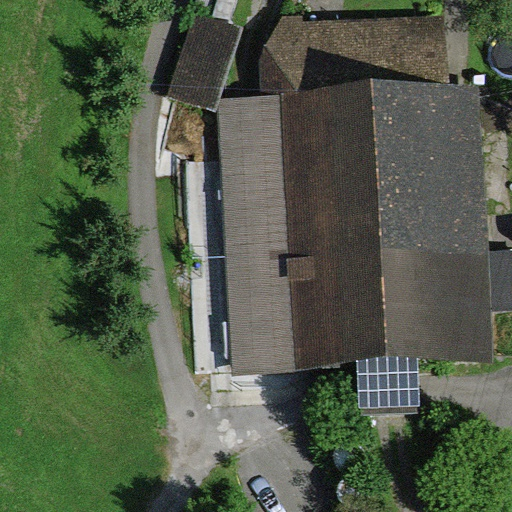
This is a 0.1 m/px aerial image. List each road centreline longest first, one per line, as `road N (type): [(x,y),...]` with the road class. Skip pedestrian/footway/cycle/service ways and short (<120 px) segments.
road 1 (track): [(156,511),(192,454),(142,215),(166,27),(181,0)]
road 2 (track): [(511,405),(469,389),(357,392),(192,454)]
